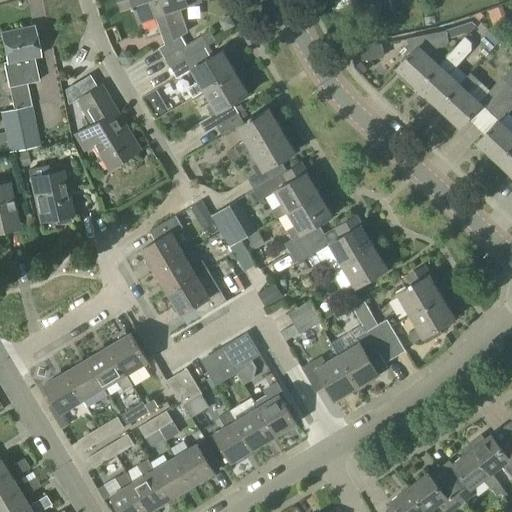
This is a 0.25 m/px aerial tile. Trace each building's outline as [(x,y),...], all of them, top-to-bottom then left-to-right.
[(172,41),(167,27),(157,0),(116,0),(120,11),(133,7),(139,23),(155,17),(164,44),(172,41)] [(172,41),(181,36),(187,32),(180,9),(200,1),(199,0),(157,0),(167,27),(172,41)] [(389,0),(369,0),(374,20),(393,16),(389,0)] [(224,32),(235,26),(229,15),(218,21),(224,32)] [(466,38),(476,26),(472,22),(439,33),(406,39),(409,55),(396,70),(398,73),(395,75),(413,92),(416,89),(437,66),(427,57),(436,49),(445,47),(448,43),(448,39),(462,35),(464,37),(466,38)] [(23,108),(18,86),(39,81),(34,58),(38,57),(32,27),(0,33),(0,36),(5,62),(3,63),(13,110),(0,112),(0,115),(5,141),(0,142),(0,153),(8,152),(8,154),(40,146),(32,106),(23,108)] [(499,40),(488,30),(480,39),(491,49),(499,40)] [(203,36),(208,46),(216,42),(210,32),(203,36)] [(181,36),(172,41),(164,44),(158,48),(164,59),(186,45),(181,36)] [(170,69),(208,46),(203,36),(186,45),(164,59),(170,69)] [(437,108),(458,86),(447,76),(470,50),(471,43),(464,37),(437,67),(437,66),(416,89),(437,108)] [(202,93),(235,73),(222,52),(214,56),(208,46),(170,69),(176,79),(189,72),(197,84),(188,89),(193,98),(202,93)] [(363,74),(368,69),(360,61),(355,66),(363,74)] [(486,115),(511,87),(511,65),(477,103),(467,94),(479,81),(470,73),(458,86),(437,108),(458,128),(478,107),(486,115)] [(216,127),(239,114),(233,104),(248,95),(235,73),(202,93),(209,105),(206,107),(211,116),(199,123),(205,133),(216,127)] [(80,98),(73,85),(64,90),(67,105),(77,99),(92,125),(84,129),(84,128),(72,135),(83,153),(94,146),(107,170),(139,151),(101,86),(80,98)] [(497,164),(511,147),(511,117),(508,114),(511,109),(511,87),(486,115),(495,124),(476,145),(497,164)] [(239,114),(216,127),(222,137),(235,130),(242,142),(234,147),(239,155),(247,151),(280,131),(268,110),(244,124),(239,114)] [(253,189),(286,170),(280,160),(293,152),(280,131),(247,151),(255,164),(251,166),(256,175),(248,180),(253,189)] [(511,147),(497,164),(511,178),(511,147)] [(14,155),(18,168),(30,165),(27,152),(14,155)] [(285,214),(318,195),(299,163),(286,170),(253,189),(260,200),(273,193),(280,205),(272,211),(277,220),(285,214)] [(69,221),(68,216),(72,216),(62,174),(31,181),(41,222),(53,220),(55,225),(69,221)] [(0,231),(17,228),(7,186),(0,187),(0,231)] [(290,254),(324,234),(318,225),(332,217),(318,195),(285,214),(293,227),(287,230),(292,239),(284,244),(290,254)] [(185,255),(184,254),(172,233),(182,227),(176,216),(149,231),(156,242),(142,250),(155,272),(185,255)] [(334,270),(373,248),(360,226),(344,236),(338,226),(324,234),(290,254),(296,264),(315,253),(328,274),(334,270)] [(244,272),(255,265),(241,241),(229,247),(244,272)] [(386,270),(373,248),(334,270),(333,275),(342,290),(347,293),(355,289),(386,270)] [(168,294),(197,277),(207,270),(201,260),(195,264),(187,252),(184,254),(185,255),(155,272),(168,294)] [(231,258),(218,268),(230,284),(243,274),(231,258)] [(408,316),(440,297),(422,267),(405,277),(410,285),(395,294),(408,316)] [(197,277),(168,294),(181,316),(194,307),(200,317),(227,302),(220,290),(209,297),(197,277)] [(265,308),(283,298),(275,284),(257,294),(265,308)] [(426,344),(441,334),(438,327),(453,318),(440,297),(408,316),(416,330),(407,335),(413,344),(422,338),(426,344)] [(356,303),(350,306),(365,332),(379,354),(385,364),(395,358),(376,326),(377,325),(362,299),(356,303)] [(294,325),(316,312),(310,301),(287,314),(294,325)] [(300,335),(322,322),(316,312),(294,325),(300,335)] [(377,325),(376,326),(395,358),(405,351),(386,320),(377,325)] [(369,360),(379,354),(365,332),(356,338),(359,344),(337,357),(356,389),(378,376),(369,360)] [(130,335),(109,348),(126,376),(126,375),(147,363),(130,335)] [(235,375),(247,368),(232,341),(219,349),(235,375)] [(109,348),(87,360),(104,388),(117,381),(123,391),(132,385),(126,375),(126,376),(109,348)] [(227,380),(235,375),(219,349),(211,354),(221,371),(227,380)] [(335,402),(356,389),(337,357),(316,370),(335,402)] [(83,401),(104,388),(87,360),(66,373),(83,401)] [(182,407),(202,394),(187,368),(166,381),(182,407)] [(61,414),(83,401),(66,373),(44,386),(61,414)] [(255,409),(273,438),(294,425),(284,409),(291,405),(277,382),(263,389),(266,395),(253,403),(256,408),(255,409)] [(250,400),(229,412),(234,422),(251,450),(273,438),(255,409),(250,400)] [(126,425),(135,421),(149,412),(142,402),(128,410),(120,415),(126,425)] [(157,431),(173,421),(167,411),(150,420),(157,431)] [(224,428),(213,435),(230,463),(251,450),(234,422),(229,412),(219,418),(224,428)] [(208,426),(201,413),(194,417),(201,430),(208,426)] [(117,417),(103,426),(109,436),(124,427),(117,417)] [(145,438),(157,431),(150,420),(138,427),(145,438)] [(103,426),(78,440),(84,451),(109,436),(103,426)] [(119,454),(134,445),(127,434),(112,443),(119,454)] [(511,444),(503,452),(490,434),(483,439),(480,435),(467,445),(470,449),(490,475),(491,474),(502,465),(510,476),(511,474),(511,444)] [(94,468),(119,454),(112,443),(88,458),(94,468)] [(191,487),(212,474),(195,446),(174,459),(191,487)] [(491,474),(490,475),(470,449),(451,464),(456,471),(447,478),(465,503),(477,494),(472,488),(483,480),(491,490),(499,484),(491,474)] [(18,475),(29,468),(23,459),(12,465),(18,475)] [(170,500),(191,487),(174,459),(153,471),(170,500)] [(0,484),(10,479),(0,460),(0,484)] [(143,477),(131,484),(147,511),(149,511),(170,500),(153,471),(146,461),(137,467),(143,477)] [(113,494),(109,496),(110,497),(118,511),(147,511),(131,484),(124,473),(116,478),(122,488),(113,494)] [(452,511),(465,503),(447,478),(437,485),(427,473),(408,488),(426,511),(429,511),(439,504),(445,511),(452,511)] [(29,493),(40,486),(34,477),(23,483),(29,493)] [(7,511),(5,507),(21,497),(10,479),(0,484),(0,511),(7,511)] [(426,511),(408,488),(389,502),(395,511),(426,511)] [(40,511),(51,505),(45,496),(34,502),(40,511)] [(29,511),(21,497),(5,507),(7,511),(29,511)]
